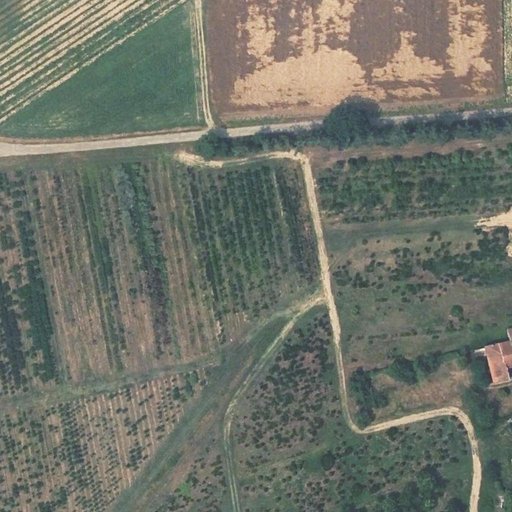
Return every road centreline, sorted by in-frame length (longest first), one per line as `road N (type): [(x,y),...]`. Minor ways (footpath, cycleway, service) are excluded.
road 1 (unclassified): [(0,148),(511,111)]
road 2 (track): [(300,127),(350,417),(362,429),(442,411),(464,417),(478,467),(475,511)]
